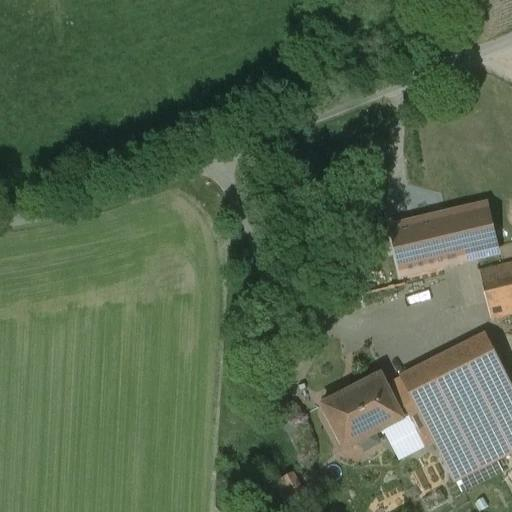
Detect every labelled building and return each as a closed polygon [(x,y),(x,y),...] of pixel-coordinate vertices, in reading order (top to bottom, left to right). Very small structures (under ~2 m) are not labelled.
[(413,156),(414,160),(417,164),(420,168),(424,171),(428,174),(433,176),(438,177),(443,177),(448,176),(453,175),(457,172),(461,169),(464,165),(467,161),(469,157),(470,152),(470,147),(470,142),(469,137),(466,133),(464,128),(460,125),(456,122),(451,120),(447,118),(442,118),(437,118),(432,119),(427,121),(423,124),(419,128),(416,131),(414,136),(412,141),(412,146),(412,151),(413,156)] [(499,255),(488,208),(394,230),(405,277),(499,255)] [(511,266),(480,274),(492,320),(511,315),(511,266)] [(511,389),(486,338),(393,386),(409,417),(425,448),(436,443),(456,482),(511,453),(511,389)] [(381,377),(324,407),(347,452),(405,422),(403,419),(409,417),(393,386),(388,389),(381,377)]
